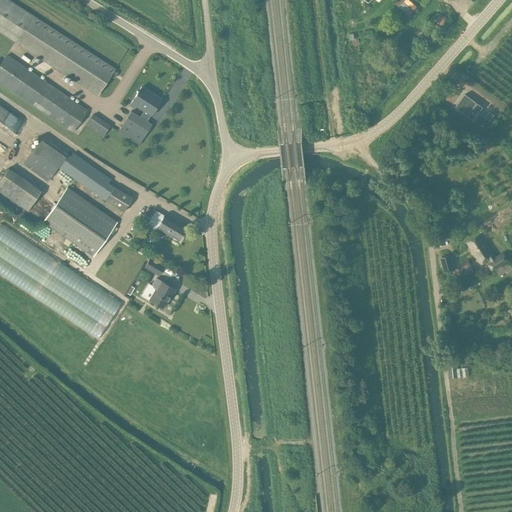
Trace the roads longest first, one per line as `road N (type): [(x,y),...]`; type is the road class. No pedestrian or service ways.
road 1 (unclassified): [(233,511),(238,482),(212,209),(235,162)]
road 2 (unclassified): [(235,162),(366,137),(397,115),(500,0)]
road 3 (unknown): [(215,232),(35,114)]
road 4 (unknown): [(149,39),(104,100),(17,44)]
road 5 (unclassified): [(201,75),(87,0)]
road 6 (unknown): [(149,192),(93,272),(66,257)]
